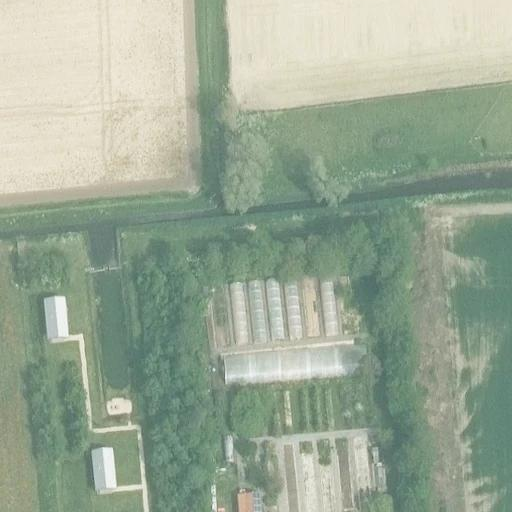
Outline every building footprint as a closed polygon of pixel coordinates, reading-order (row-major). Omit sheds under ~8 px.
[(338,266),(218,271),(220,334),(349,329),(347,281),(338,281),(338,266)] [(64,305),(46,307),(49,334),(67,333),(64,305)] [(231,369),(374,362),(372,333),(230,339),(231,369)] [(354,424),(354,448),(376,448),(375,423),(354,424)] [(228,427),(231,453),(243,451),(239,426),(228,427)] [(112,456),(94,458),(97,486),(115,484),(112,456)] [(245,511),(259,511),(259,496),(244,497),(245,511)]
